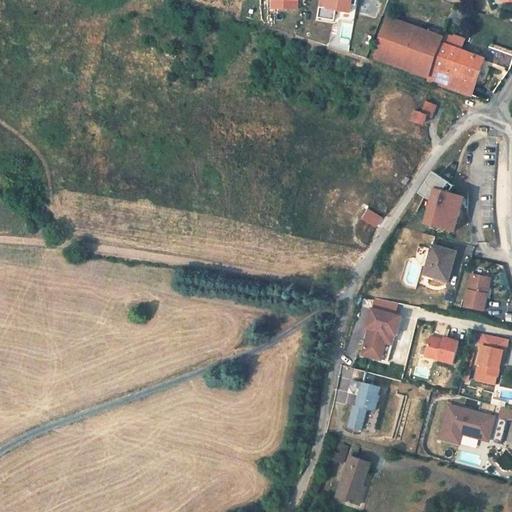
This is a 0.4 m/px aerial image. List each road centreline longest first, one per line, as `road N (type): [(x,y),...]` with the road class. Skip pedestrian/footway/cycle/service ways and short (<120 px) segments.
road 1 (residential): [(352,296),(0,449)]
road 2 (track): [(0,238),(317,280),(352,296)]
road 3 (residential): [(352,296),(406,194),(455,132),(499,102)]
road 4 (residential): [(285,511),(318,433),(352,296)]
